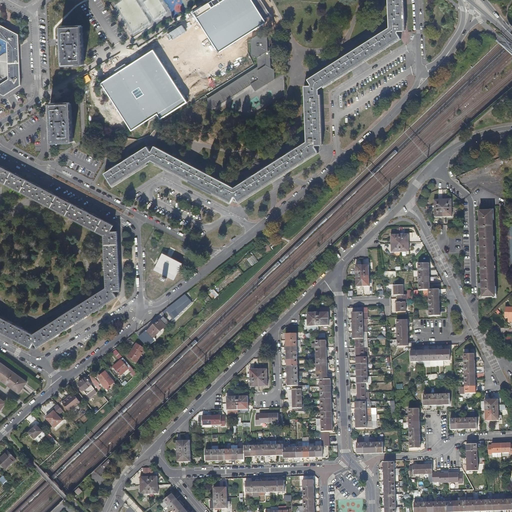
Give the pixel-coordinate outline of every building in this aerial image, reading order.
[(278,179),(317,154),(315,151),(316,148),(321,148),(320,125),(319,107),(319,92),(360,66),(400,40),(397,34),(405,33),(404,11),(404,0),(388,0),(390,31),(382,36),(369,44),(353,54),(347,58),(323,73),(308,82),(311,87),(310,89),(305,89),(307,145),(301,149),(288,157),(271,168),(268,170),(257,177),(246,184),(234,191),(217,182),(196,171),(179,162),(172,158),(164,154),(154,149),(151,155),(147,149),(134,157),(117,168),(104,176),(112,188),(151,163),(165,170),(231,204),(233,199),(235,198),(239,205),(278,179)] [(332,0),(326,10),(333,14),(341,1),(339,0),(332,0)] [(0,39),(4,42),(5,56),(7,81),(0,85),(0,95),(4,98),(21,87),(18,36),(0,26),(0,39)] [(63,45),(64,67),(84,66),(82,26),(62,27),(63,45)] [(273,80),(273,73),(273,70),(265,65),(265,53),(267,52),(266,37),(260,35),(253,39),(250,40),(250,56),(255,59),(256,67),(226,87),(206,99),(206,108),(212,110),(247,88),(255,82),(263,86),(273,80)] [(179,47),(164,56),(191,98),(205,88),(179,47)] [(182,97),(152,49),(117,73),(113,75),(109,70),(101,75),(102,77),(104,81),(101,83),(131,130),(153,116),(178,100),(182,97)] [(70,104),(51,105),(51,117),(52,143),(72,142),(70,104)] [(0,334),(30,350),(34,342),(38,349),(78,324),(117,297),(116,294),(120,294),(119,273),(118,255),(118,231),(112,231),(111,231),(111,230),(114,225),(97,215),(81,207),(65,199),(51,192),(44,188),(36,184),(21,176),(5,168),(0,165),(0,181),(37,201),(103,235),(106,285),(90,295),(76,304),(69,308),(61,313),(46,322),(32,331),(21,326),(6,318),(4,317),(0,314),(0,334)] [(452,208),(451,199),(443,200),(443,208),(452,208)] [(443,208),(443,200),(434,200),(435,209),(443,208)] [(443,217),(443,208),(435,209),(435,217),(443,217)] [(452,217),(452,208),(443,208),(443,217),(452,217)] [(494,248),(493,236),(492,211),(479,211),(479,215),(479,221),(478,221),(478,225),(479,225),(479,230),(480,242),(479,242),(479,246),(480,246),(481,263),(479,263),(479,267),(481,267),(481,273),(481,283),(480,283),(480,288),(482,288),(482,297),(496,297),(495,286),(494,264),(494,248)] [(408,244),(408,235),(399,236),(400,244),(408,244)] [(400,244),(399,236),(391,236),(391,245),(400,244)] [(400,253),(400,244),(391,245),(392,253),(400,253)] [(408,253),(408,244),(400,244),(400,253),(408,253)] [(160,280),(165,282),(167,277),(173,280),(181,264),(161,253),(153,270),(162,275),(160,280)] [(402,296),(402,286),(392,287),(393,296),(397,296),(397,300),(407,299),(407,296),(402,296)] [(184,294),(165,311),(173,320),(192,303),(184,294)] [(406,312),(406,303),(407,303),(407,299),(397,300),(397,303),(397,313),(406,312)] [(156,340),(154,338),(169,323),(164,318),(161,320),(155,326),(154,326),(148,331),(146,330),(139,337),(148,347),(156,340)] [(364,348),(364,339),(358,339),(355,339),(356,348),(364,348)] [(136,363),(145,350),(136,344),(131,351),(133,353),(130,358),(136,363)] [(364,358),(364,348),(356,348),(356,358),(360,358),(364,358)] [(121,376),(131,367),(123,358),(113,367),(121,376)] [(26,382),(0,363),(0,380),(17,394),(26,382)] [(258,378),(258,370),(250,370),(250,378),(258,378)] [(267,378),(266,370),(258,370),(258,378),(267,378)] [(106,372),(99,378),(102,382),(107,388),(114,383),(106,372)] [(93,375),(90,378),(95,385),(98,382),(93,375)] [(82,389),(84,391),(92,386),(86,378),(78,384),(79,385),(78,386),(81,390),(82,389)] [(259,387),(258,378),(250,378),(250,387),(259,387)] [(267,386),(267,378),(258,378),(259,387),(267,386)] [(108,391),(116,384),(114,383),(107,388),(102,382),(101,383),(108,391)] [(365,393),(365,383),(363,383),(357,384),(357,393),(365,393)] [(84,391),(87,396),(95,389),(92,386),(84,391)] [(302,399),(302,390),(303,390),(303,386),(298,386),(293,386),(293,390),(292,390),(292,399),(302,399)] [(89,397),(97,391),(95,389),(87,396),(89,397)] [(81,401),(73,392),(63,402),(70,410),(81,401)] [(366,402),(365,393),(357,393),(358,402),(366,402)] [(302,408),(302,399),(292,399),(293,409),(294,409),(294,412),(304,412),(304,408),(302,408)] [(64,422),(58,415),(63,410),(58,405),(53,410),(54,411),(46,418),(56,429),(64,422)] [(270,423),(270,414),(261,414),(261,415),(257,416),(257,425),(261,425),(261,424),(270,423)] [(283,424),(283,415),(279,415),(279,414),(270,414),(270,423),(280,423),(280,424),(283,424)] [(212,425),(212,416),(203,416),(203,418),(199,418),(199,427),(203,427),(203,426),(212,425)] [(225,426),(225,417),(221,417),(221,416),(212,416),(212,425),(221,425),(221,426),(225,426)] [(29,433),(35,440),(43,432),(37,426),(29,433)] [(511,453),(511,444),(510,444),(510,443),(501,444),(501,453),(510,453),(510,454),(511,453)] [(501,453),(501,444),(492,444),(491,445),(488,446),(488,455),(492,454),(493,453),(501,453)] [(5,470),(16,460),(9,452),(0,459),(0,464),(5,470)] [(104,475),(111,463),(108,461),(105,465),(102,463),(96,471),(104,475)] [(423,474),(423,465),(415,465),(415,466),(411,467),(411,476),(415,475),(423,474)] [(432,473),(432,465),(423,465),(423,474),(432,474),(433,482),(436,482),(436,472),(432,473)] [(450,482),(449,473),(447,473),(440,473),(440,472),(436,472),(436,482),(440,482),(440,483),(450,482)] [(463,483),(463,473),(459,474),(459,473),(449,473),(450,482),(459,482),(459,483),(463,483)] [(147,487),(146,478),(137,479),(138,487),(147,487)] [(155,486),(155,478),(146,478),(147,487),(155,486)] [(92,486),(90,488),(81,496),(86,502),(91,507),(99,500),(98,499),(101,496),(92,486)] [(156,496),(155,486),(147,487),(147,496),(156,496)] [(147,496),(147,487),(138,487),(138,497),(147,496)] [(167,507),(175,501),(171,496),(163,502),(167,507)] [(171,511),(179,505),(177,503),(175,501),(167,507),(171,511)]
